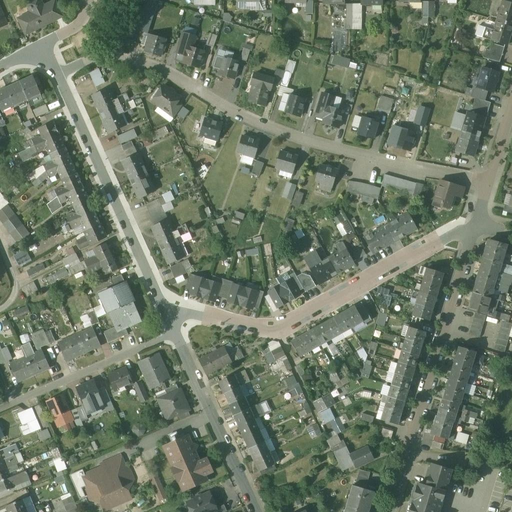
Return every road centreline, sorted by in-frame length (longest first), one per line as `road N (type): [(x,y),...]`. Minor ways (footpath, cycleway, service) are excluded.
road 1 (residential): [(490,183),(323,147),(242,117),(158,67),(93,61),(60,73)]
road 2 (residential): [(167,308),(285,326),(480,217)]
road 3 (residential): [(390,511),(480,217)]
road 4 (residential): [(167,308),(60,73)]
road 5 (residential): [(259,511),(178,331)]
road 6 (residential): [(0,409),(178,331)]
